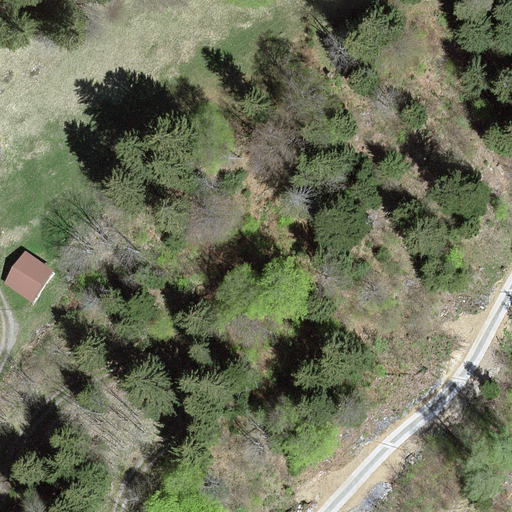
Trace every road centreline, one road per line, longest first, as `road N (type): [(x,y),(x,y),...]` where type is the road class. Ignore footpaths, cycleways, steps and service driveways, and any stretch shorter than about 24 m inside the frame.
road 1 (track): [(0,480),(42,412),(138,361),(173,364),(185,392),(172,438),(126,487),(118,511)]
road 2 (track): [(511,288),(475,369),(443,407),(382,449),(337,511)]
